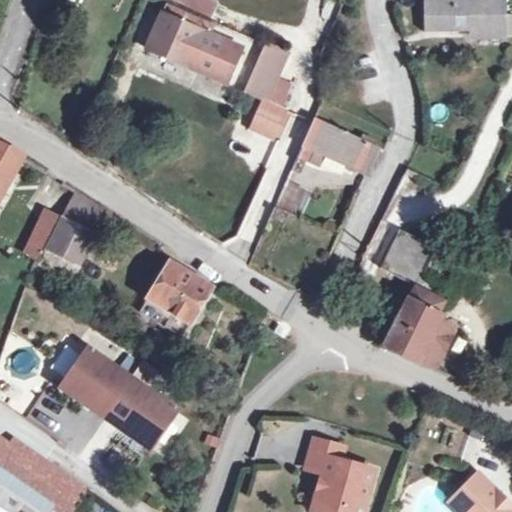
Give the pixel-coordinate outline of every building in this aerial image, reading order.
[(213,14),(216,0),(159,0),(213,14)] [(498,17),(504,17),(504,0),(424,0),(423,30),(478,31),(478,40),(498,39),(498,17)] [(184,64),(185,60),(194,64),(193,67),(233,85),(248,51),(209,34),(213,26),(163,4),(144,46),(184,64)] [(251,94),(274,104),(303,37),(273,42),(251,94)] [(313,118),(302,143),(364,171),(374,146),(313,118)] [(0,199),(22,161),(1,149),(0,148),(0,199)] [(299,215),(307,188),(285,181),(276,207),(299,215)] [(72,198),(60,226),(86,242),(103,217),(72,198)] [(103,217),(86,242),(60,226),(59,229),(45,250),(31,266),(30,267),(65,290),(89,250),(98,255),(116,229),(103,217)] [(22,260),(31,266),(45,250),(59,229),(42,218),(27,246),(22,260)] [(382,272),(406,283),(425,246),(400,234),(382,272)] [(425,246),(406,283),(417,288),(404,314),(399,312),(395,319),(401,322),(388,348),(420,362),(422,358),(432,363),(438,352),(445,355),(453,339),(446,335),(451,325),(441,320),(442,316),(437,314),(447,293),(421,281),(436,251),(425,246)] [(492,268),(473,258),(464,278),(459,287),(478,297),(492,268)] [(161,269),(136,307),(179,334),(201,297),(161,269)] [(80,357),(54,395),(84,417),(141,457),(168,419),(80,357)] [(304,447),(301,460),(330,468),(333,455),(304,447)] [(301,460),(296,477),(313,481),(311,487),(315,488),(312,499),(308,498),(304,511),(355,511),(365,478),(330,468),(301,460)] [(1,465),(0,465),(0,483),(21,499),(31,486),(24,481),(26,477),(4,466),(1,465)] [(511,511),(511,506),(507,501),(501,508),(488,496),(494,490),(474,471),(444,504),(453,511),(511,511)] [(21,499),(37,511),(42,511),(60,488),(45,477),(47,475),(42,472),(37,480),(29,474),(26,477),(24,481),(31,486),(21,499)] [(494,490),(488,496),(501,508),(507,501),(494,490)]
